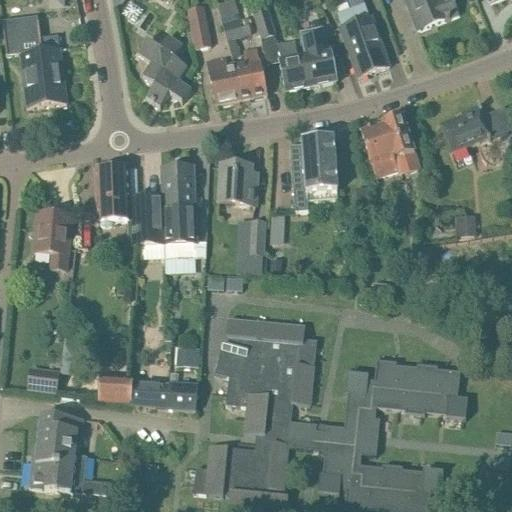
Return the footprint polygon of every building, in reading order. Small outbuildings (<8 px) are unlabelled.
[(404,0),(417,33),(457,19),(449,0),(404,0)] [(143,12),(132,4),(124,15),(135,23),(143,12)] [(342,29),(340,30),(359,82),(390,71),(371,19),(369,19),(365,7),(337,16),(342,29)] [(188,12),(196,53),(212,50),(204,9),(188,12)] [(268,9),(253,13),(261,43),(276,39),(268,9)] [(238,16),(221,21),(228,48),(230,53),(230,54),(234,68),(233,68),(241,105),(267,100),(261,66),(259,67),(257,53),(244,55),(246,65),(244,66),(240,50),(239,50),(236,42),(251,38),(247,21),(240,23),(238,16)] [(39,42),(37,26),(36,27),(36,28),(3,32),(3,31),(2,31),(5,60),(20,58),(27,113),(66,108),(59,53),(57,40),(39,42)] [(300,36),(304,55),(305,59),(312,92),(337,87),(331,54),(329,54),(326,40),(325,40),(323,31),(300,36)] [(179,84),(187,71),(175,62),(183,49),(169,40),(160,52),(147,44),(138,58),(151,67),(142,80),(155,89),(146,102),(160,111),(169,99),(182,107),(192,93),(179,84)] [(295,46),(279,49),(282,64),(280,64),(286,96),(312,92),(305,59),(304,55),(305,59),(298,60),(295,46)] [(217,110),(241,105),(233,68),(227,69),(225,63),(210,66),(212,76),(210,77),(217,110)] [(492,141),(482,115),(442,131),(452,157),(492,141)] [(382,128),(383,130),(397,176),(411,171),(407,159),(415,157),(403,121),(382,128)] [(377,182),(397,176),(383,130),(362,137),(377,182)] [(334,144),(302,146),(303,149),(291,150),(296,217),(308,216),(307,206),(338,204),(337,195),(339,194),(334,144)] [(133,249),(149,249),(147,201),(138,202),(137,172),(128,173),(128,168),(116,168),(117,173),(110,173),(110,168),(98,169),(98,174),(96,174),(98,225),(100,225),(101,228),(103,229),(105,230),(108,230),(110,229),(112,229),(114,227),(114,226),(114,225),(132,224),(133,249)] [(163,201),(147,201),(149,249),(164,248),(165,248),(164,213),(196,211),(194,170),(162,171),(163,201)] [(253,171),(222,170),(219,208),(257,210),(259,187),(252,187),(253,171)] [(356,192),(358,217),(370,216),(369,192),(356,192)] [(196,211),(164,213),(165,248),(164,248),(165,263),(197,262),(197,247),(196,211)] [(39,218),(36,258),(51,259),(50,273),(68,274),(69,262),(69,261),(72,221),(54,219),(54,216),(41,215),(40,218),(39,218)] [(272,217),(270,247),(284,247),(285,218),(272,217)] [(475,219),(456,221),(458,240),(476,238),(475,219)] [(265,261),(266,226),(250,225),(249,260),(265,261)] [(272,264),(271,276),(281,277),(282,264),(272,264)] [(224,294),(224,282),(208,281),(208,293),(224,294)] [(243,295),(243,283),(227,282),(227,294),(243,295)] [(375,283),(374,297),(389,298),(390,284),(375,283)] [(487,300),(485,312),(493,313),(494,301),(487,300)] [(196,472),(193,497),(223,500),(223,498),(229,498),(227,511),(287,511),(289,501),(281,500),(282,495),(285,495),(289,452),(326,456),(324,478),(321,478),(319,498),(341,500),(341,496),(347,496),(344,511),(429,511),(431,497),(442,498),(444,476),(424,474),(424,477),(415,476),(403,475),(403,472),(383,470),(383,472),(362,470),(363,460),(377,461),(380,424),(376,424),(377,413),(406,416),(405,419),(426,421),(426,418),(439,420),(447,420),(446,423),(466,425),(468,403),(458,402),(461,376),(438,374),(438,372),(418,370),(418,372),(398,370),(398,368),(377,366),(375,385),(370,385),(370,380),(348,378),(346,398),(348,398),(346,421),(347,422),(346,433),(325,430),(324,437),(317,435),(317,431),(318,431),(319,430),(305,428),(292,427),(294,408),(310,410),(314,371),(314,367),(315,367),(317,345),(305,344),(306,332),(228,324),(226,342),(228,342),(228,349),(223,348),(222,349),(223,349),(214,378),(215,378),(228,382),(227,397),(225,409),(247,411),(244,437),(244,438),(265,441),(263,455),(209,450),(207,473),(196,472)] [(175,349),(174,367),(199,368),(200,350),(175,349)] [(60,375),(30,372),(27,395),(57,398),(60,375)] [(98,380),(96,405),(101,405),(130,407),(131,407),(132,385),(132,383),(103,381),(98,380)] [(131,407),(130,411),(167,414),(169,388),(132,385),(131,407)] [(169,388),(167,414),(197,417),(199,388),(170,386),(169,388)] [(36,466),(32,466),(30,491),(71,496),(81,497),(82,486),(85,462),(75,461),(77,449),(81,449),(84,424),(42,420),(36,466)] [(511,436),(497,435),(495,447),(511,449),(511,443),(511,436)] [(493,472),(509,474),(510,462),(494,460),(493,472)] [(147,468),(145,484),(157,486),(159,470),(147,468)] [(92,487),(82,486),(81,497),(104,499),(107,475),(93,473),(92,487)]
